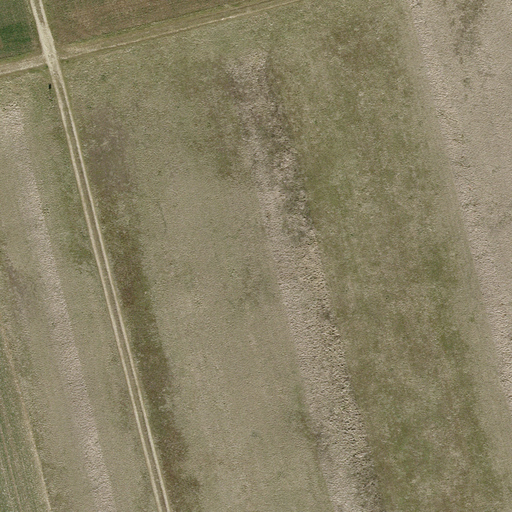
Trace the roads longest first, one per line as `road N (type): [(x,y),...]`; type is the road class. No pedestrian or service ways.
road 1 (track): [(38,0),(166,511)]
road 2 (track): [(0,70),(281,0)]
